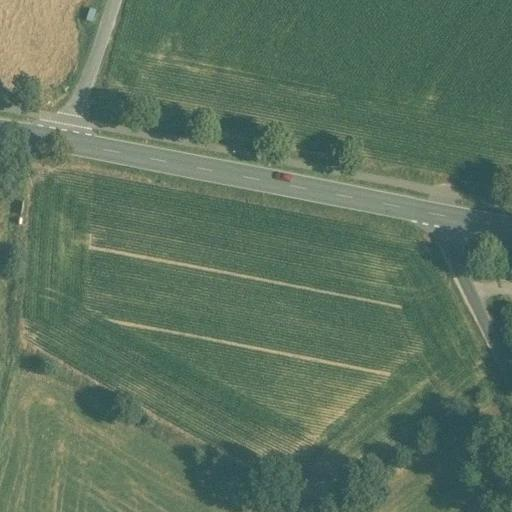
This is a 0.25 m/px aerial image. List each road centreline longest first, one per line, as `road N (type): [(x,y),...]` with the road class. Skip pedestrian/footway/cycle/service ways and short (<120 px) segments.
road 1 (secondary): [(442,217),(69,140)]
road 2 (unclassified): [(442,217),(511,378)]
road 3 (unclassified): [(109,0),(69,140)]
